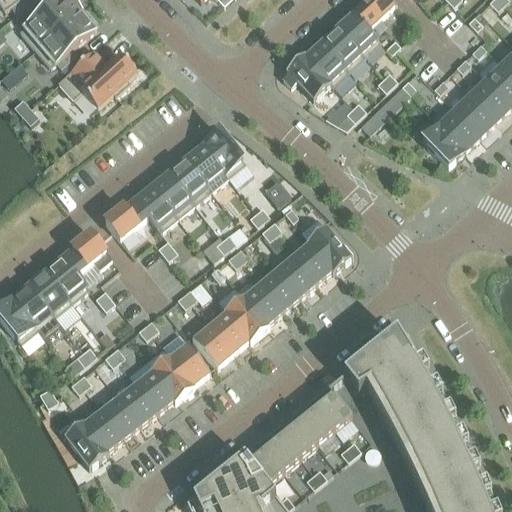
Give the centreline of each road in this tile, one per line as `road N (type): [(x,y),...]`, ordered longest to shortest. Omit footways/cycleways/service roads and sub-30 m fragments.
road 1 (residential): [(422,268),(156,486),(143,511)]
road 2 (residential): [(225,89),(353,193),(422,268)]
road 3 (residential): [(225,89),(74,220)]
road 4 (residential): [(422,268),(511,431)]
road 5 (residential): [(225,89),(321,0)]
road 6 (residential): [(132,0),(225,89)]
